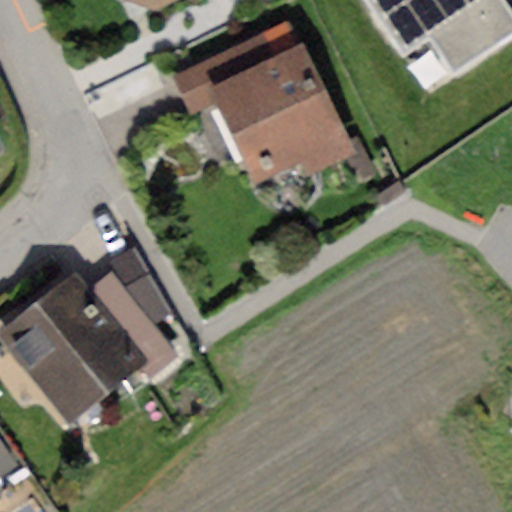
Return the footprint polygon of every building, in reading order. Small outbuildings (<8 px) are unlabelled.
[(124,0),(155,11),(179,0),(124,0)] [(511,18),(500,0),(368,0),(404,54),(433,35),(454,68),(511,31),(511,18)] [(264,34),(173,78),(188,110),(215,97),(279,66),(264,34)] [(279,66),(215,97),(257,181),(302,159),(309,174),(353,153),(304,54),(279,66)] [(135,250),(112,262),(123,290),(154,327),(170,312),(135,250)] [(73,275),(0,333),(0,340),(68,425),(144,364),(88,294),(73,275)] [(112,275),(88,294),(144,364),(155,378),(179,358),(154,327),(123,290),(112,275)] [(0,475),(15,465),(0,442),(0,475)]
